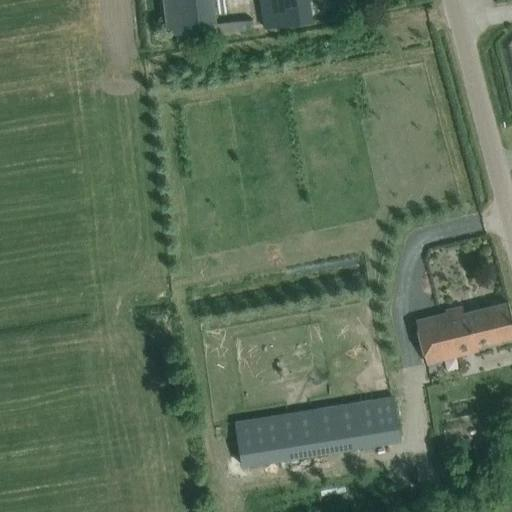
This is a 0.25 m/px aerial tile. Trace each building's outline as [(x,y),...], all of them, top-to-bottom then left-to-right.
[(162,0),(167,37),(217,31),(213,0),(162,0)] [(309,0),(257,0),(262,27),(312,20),(309,0)] [(350,0),(337,0),(339,11),(352,9),(350,0)] [(194,252),(230,249),(226,201),(189,204),(194,252)] [(386,298),(207,326),(220,406),(399,378),(386,298)] [(511,336),(511,318),(508,301),(462,310),(461,306),(414,318),(426,362),(458,354),(457,350),(511,336)] [(399,440),(392,397),(235,422),(241,465),(399,440)]
